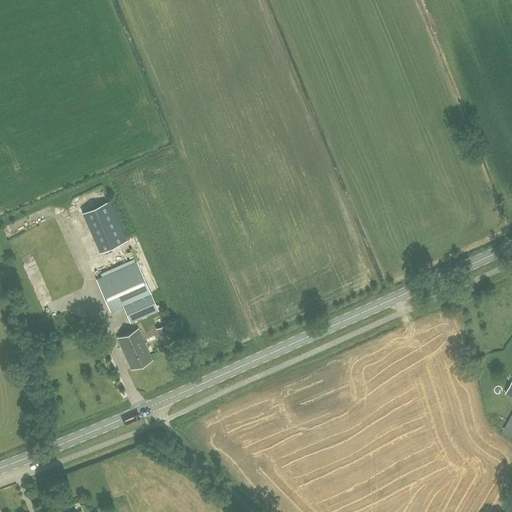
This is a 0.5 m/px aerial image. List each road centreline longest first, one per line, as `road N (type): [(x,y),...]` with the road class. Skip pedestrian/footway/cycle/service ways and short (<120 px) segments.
road 1 (secondary): [(511,247),(0,467)]
road 2 (track): [(250,511),(148,406)]
